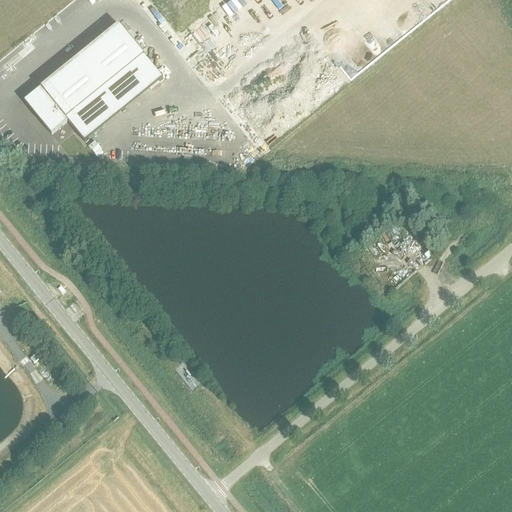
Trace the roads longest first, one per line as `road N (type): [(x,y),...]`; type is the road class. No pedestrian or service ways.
road 1 (unclassified): [(209,497),(511,257)]
road 2 (tertiary): [(209,497),(0,241)]
